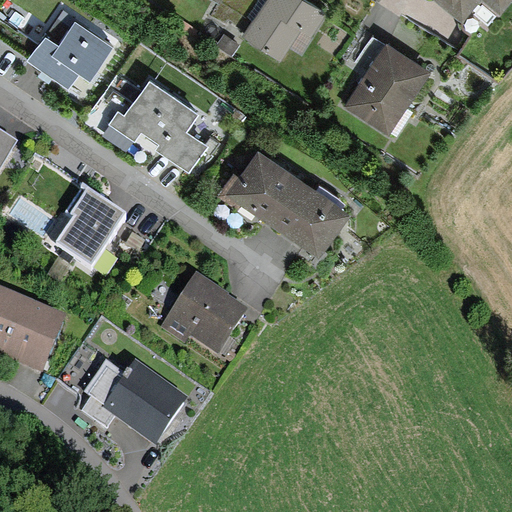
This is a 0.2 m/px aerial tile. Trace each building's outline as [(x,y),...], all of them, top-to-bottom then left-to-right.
[(216,0),(208,15),(238,30),(254,0),(216,0)] [(296,0),(269,0),(245,37),(276,57),(298,25),(308,32),(319,15),(296,0)] [(446,0),(462,12),(471,0),(489,0),(497,6),(502,0),(446,0)] [(114,49),(76,23),(59,47),(45,37),(27,62),(68,90),(78,75),(90,83),(114,49)] [(216,47),(228,53),(234,43),(221,37),(216,47)] [(387,49),(347,105),(381,130),(422,74),(387,49)] [(118,110),(112,120),(134,135),(140,126),(162,140),(158,146),(189,167),(206,141),(184,126),(196,107),(150,77),(125,114),(118,110)] [(0,169),(15,148),(0,137),(0,169)] [(318,251),(347,208),(260,148),(230,191),(318,251)] [(87,200),(59,244),(98,268),(125,224),(87,200)] [(242,314),(192,284),(169,322),(219,353),(242,314)] [(60,324),(0,301),(0,350),(43,368),(60,324)] [(189,396),(136,359),(126,372),(106,359),(84,391),(92,396),(104,404),(103,406),(117,415),(156,443),(189,396)] [(104,404),(92,396),(82,410),(108,428),(117,415),(103,406),(104,404)]
